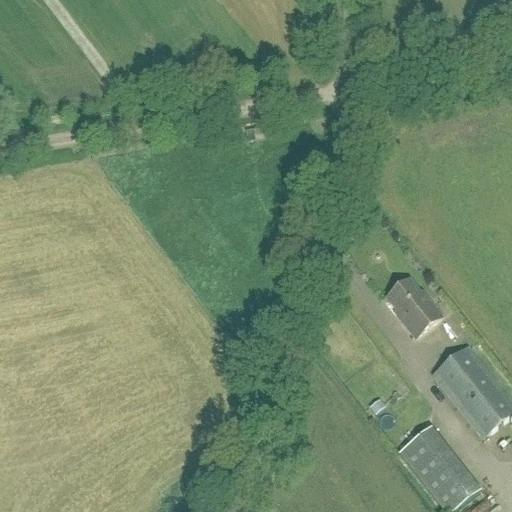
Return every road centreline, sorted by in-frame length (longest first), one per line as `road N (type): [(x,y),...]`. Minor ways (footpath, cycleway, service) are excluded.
road 1 (unclassified): [(233,511),(340,172),(349,95),(334,0)]
road 2 (track): [(0,150),(511,69)]
road 3 (unknown): [(62,0),(160,124)]
